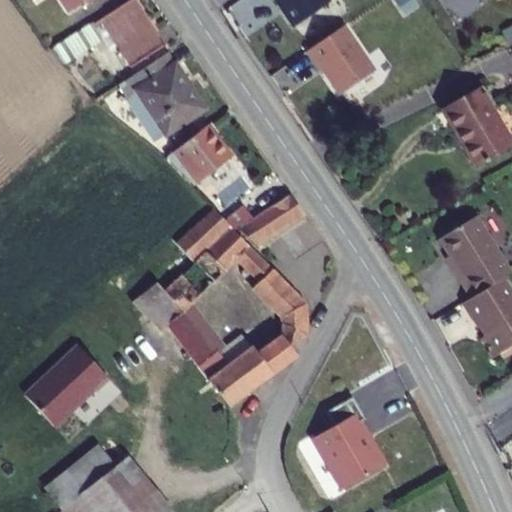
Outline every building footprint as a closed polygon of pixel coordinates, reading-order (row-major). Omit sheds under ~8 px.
[(90,16),(63,33),(70,42),(96,26),(114,54),(148,33),(126,0),(122,0),(92,19),(90,16)] [(333,0),(288,0),(293,6),(292,7),(300,19),(301,18),(304,21),(333,0)] [(382,66),(350,21),(316,46),(326,60),(328,58),(349,89),(382,66)] [(158,45),(122,72),(165,131),(202,104),(158,45)] [(511,145),(511,115),(493,80),(455,101),(487,159),(511,145)] [(227,151),(202,120),(163,150),(192,179),(227,151)] [(287,187),(239,226),(259,246),(304,209),(287,187)] [(211,205),(173,240),(189,257),(159,285),(180,308),(240,251),(262,273),(252,283),(281,312),(280,324),(265,336),(280,356),(297,343),(301,327),(298,294),(211,205)] [(509,270),(511,268),(511,254),(484,208),(446,230),(463,258),(461,260),(469,272),(467,273),(477,289),(509,270)] [(511,341),(511,274),(509,270),(477,289),(469,295),(483,319),(485,317),(491,328),(487,330),(499,350),(511,341)] [(180,308),(163,321),(188,355),(178,363),(184,370),(194,362),(224,402),(269,365),(253,345),(250,348),(236,328),(211,349),(180,308)] [(265,336),(253,345),(269,365),(280,356),(265,336)] [(79,344),(24,396),(55,429),(110,377),(79,344)] [(362,414),(350,392),(324,408),(332,422),(313,433),(343,485),(382,461),(359,426),(361,425),(356,418),(362,414)] [(148,511),(111,468),(89,487),(110,511),(148,511)] [(110,511),(89,487),(76,498),(88,511),(110,511)]
